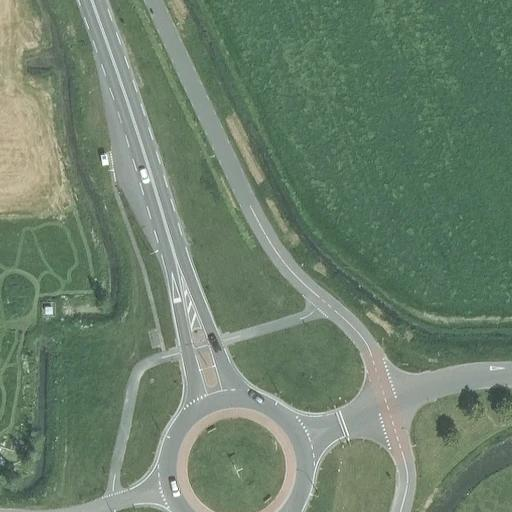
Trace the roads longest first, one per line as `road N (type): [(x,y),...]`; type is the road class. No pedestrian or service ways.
road 1 (unclassified): [(385,405),(356,332),(304,286),(262,233),(151,0)]
road 2 (primary): [(245,400),(221,366),(137,135)]
road 3 (primary): [(137,135),(194,414)]
road 4 (primary): [(137,135),(89,0)]
road 5 (tertiary): [(385,405),(441,382),(511,375)]
